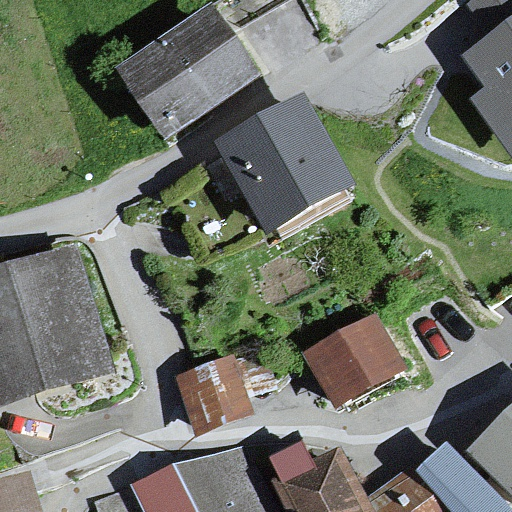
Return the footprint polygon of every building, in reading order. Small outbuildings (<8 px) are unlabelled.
[(472,99),(510,154),(511,152),(511,0),(492,0),(474,13),(493,40),(466,59),(487,89),(472,99)] [(202,10),(123,66),(171,135),(250,79),(202,10)] [(295,104),(225,145),(278,236),(348,196),(295,104)] [(73,247),(0,270),(0,413),(116,375),(73,247)] [(373,318),(312,352),(342,407),(403,373),(373,318)] [(226,355),(180,373),(202,429),(248,412),(226,355)] [(511,406),(472,446),(511,486),(511,406)] [(509,511),(435,439),(417,456),(362,494),(371,511),(509,511)] [(267,476),(286,511),(371,511),(362,494),(334,441),(267,476)] [(180,458),(133,482),(148,511),(276,511),(242,446),(180,458)] [(28,511),(22,493),(0,500),(0,511),(28,511)]
